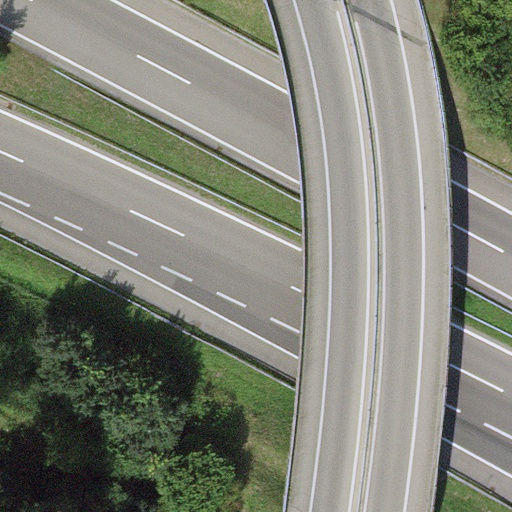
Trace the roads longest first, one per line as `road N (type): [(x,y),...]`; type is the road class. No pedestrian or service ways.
road 1 (motorway): [(0,156),(511,398)]
road 2 (motorway): [(511,253),(39,0)]
road 3 (motorway): [(311,0),(347,176),(348,339),(330,511)]
road 4 (motorway): [(388,511),(405,364),(408,216),(395,86),(376,0)]
